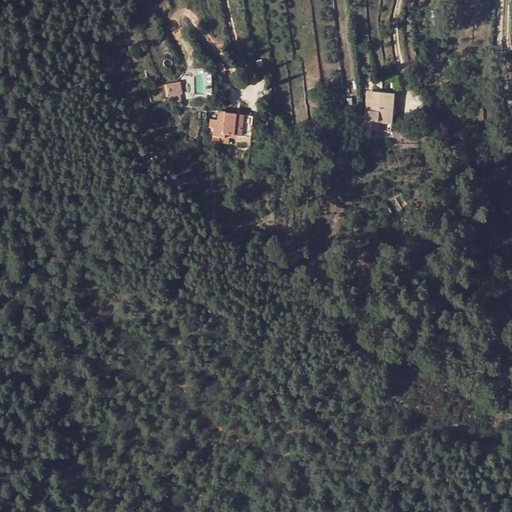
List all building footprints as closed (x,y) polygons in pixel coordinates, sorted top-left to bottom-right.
[(438,58),(437,46),(430,46),(432,58),(438,58)] [(169,104),(184,101),(180,81),(165,84),(169,104)] [(394,93),(379,91),(378,102),(367,101),(366,115),(365,115),(363,115),(361,134),(371,135),(371,130),(372,120),(380,121),(379,130),(391,131),(394,93)] [(379,91),(368,91),(367,101),(378,102),(379,91)] [(237,113),(219,111),(218,119),(210,119),(210,128),(214,128),(213,142),(229,144),(230,138),(235,138),(235,135),(237,113)] [(242,136),(244,111),(241,111),(241,113),(237,113),(235,135),(242,136)] [(379,130),(380,121),(372,120),(371,130),(379,130)]
